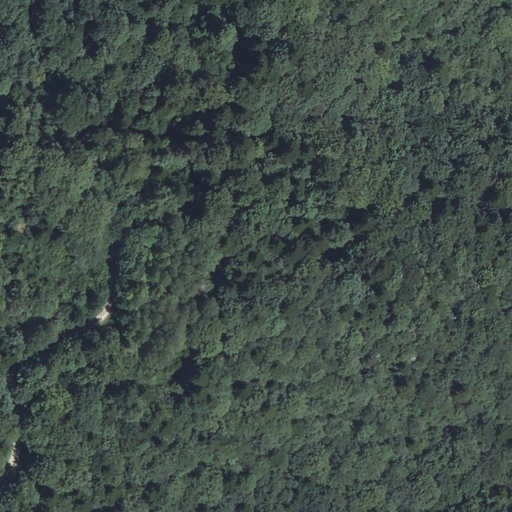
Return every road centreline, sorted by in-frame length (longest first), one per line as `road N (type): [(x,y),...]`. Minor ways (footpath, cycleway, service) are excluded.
road 1 (track): [(14,419),(26,392),(68,380),(128,385),(160,377),(196,347),(211,302),(208,146),(240,44),(224,0)]
road 2 (track): [(14,419),(16,360),(34,342),(87,327),(110,303),(116,223),(93,154),(50,126),(12,75),(0,41)]
